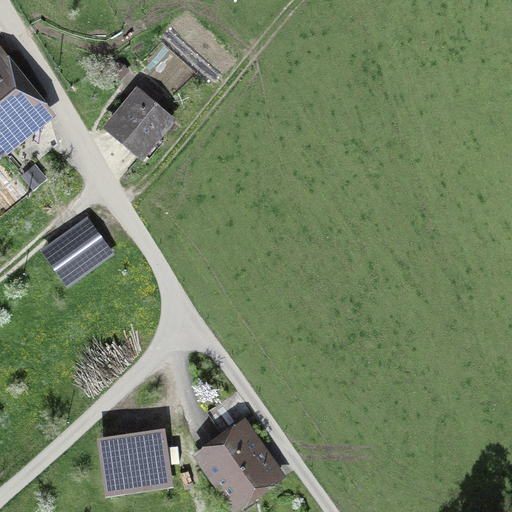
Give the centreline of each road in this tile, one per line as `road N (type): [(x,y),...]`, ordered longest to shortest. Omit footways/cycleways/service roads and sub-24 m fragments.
road 1 (unclassified): [(0,0),(188,323)]
road 2 (track): [(290,0),(167,163),(115,202)]
road 3 (unclassified): [(0,497),(188,323)]
road 4 (unclassified): [(188,323),(332,511)]
road 5 (track): [(103,182),(0,274)]
